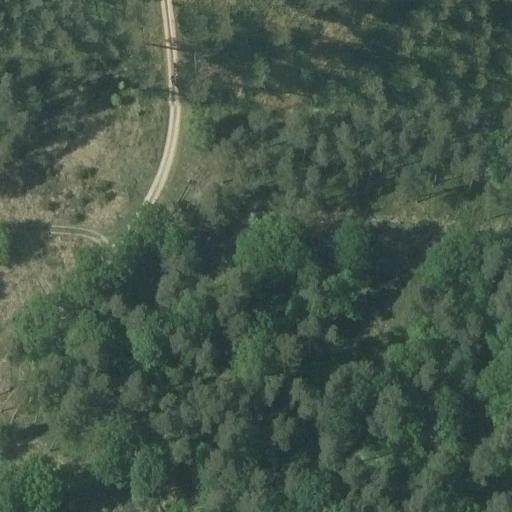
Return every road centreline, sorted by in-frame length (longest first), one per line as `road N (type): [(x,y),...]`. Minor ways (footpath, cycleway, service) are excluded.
road 1 (track): [(0,360),(74,293),(152,198),(170,143),(175,88),(164,0)]
road 2 (track): [(182,511),(74,293)]
